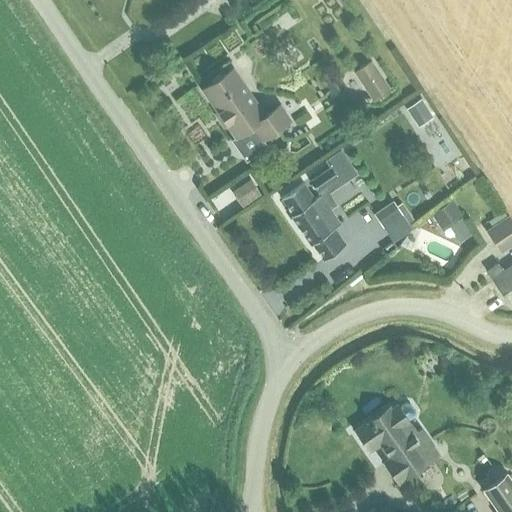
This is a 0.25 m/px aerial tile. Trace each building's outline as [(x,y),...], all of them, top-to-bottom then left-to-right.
[(190,0),(176,12),(185,24),(216,0),(190,0)] [(390,90),(371,61),(354,72),(373,101),(390,90)] [(254,125),(263,138),(290,120),(279,105),(265,115),(232,68),(204,88),(238,136),(254,125)] [(406,108),(418,126),(433,116),(421,98),(406,108)] [(311,182),(317,192),(338,178),(332,168),(311,182)] [(302,180),(280,194),(292,211),(290,212),(310,241),(311,240),(323,257),(344,242),(333,225),(339,221),(320,192),(313,196),(302,180)] [(234,191),(242,204),(258,193),(249,181),(234,191)] [(451,201),(431,215),(440,229),(461,215),(451,201)] [(399,215),(391,203),(374,214),(382,226),(399,215)] [(488,231),(501,251),(511,242),(511,220),(510,217),(488,231)] [(511,266),(503,272),(498,264),(488,271),(511,305),(511,266)] [(388,407),(354,431),(367,449),(368,450),(369,449),(379,442),(384,449),(391,458),(384,463),(397,482),(437,455),(433,449),(420,431),(411,437),(402,426),(409,421),(409,420),(413,417),(415,416),(416,412),(410,403),(405,402),(402,404),(399,406),(398,405),(390,410),(388,407)] [(483,489),(499,511),(511,511),(511,481),(506,473),(483,489)]
